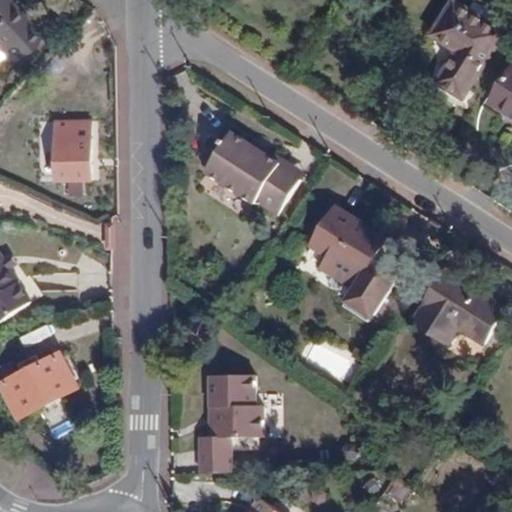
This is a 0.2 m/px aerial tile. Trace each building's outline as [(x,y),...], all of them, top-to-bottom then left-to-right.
[(52,39),(16,0),(0,0),(0,47),(8,57),(20,69),(52,39)] [(438,82),(465,100),(508,33),(457,0),(454,0),(433,36),(459,51),(438,82)] [(0,63),(8,57),(0,47),(0,63)] [(511,71),(498,95),(511,104),(511,71)] [(60,125),(60,182),(96,181),(96,125),(60,125)] [(303,180),(229,132),(201,173),(250,207),(254,203),(278,217),(303,180)] [(370,269),(369,270),(388,241),(338,209),(314,248),(331,258),(324,269),(356,289),(349,301),(375,317),(394,286),(395,285),(395,284),(395,283),(396,282),(396,281),(396,280),(396,279),(396,278),(395,277),(395,276),(395,275),(395,274),(394,273),(393,272),(393,271),(392,270),(392,269),(391,269),(390,268),(389,268),(388,267),(388,266),(387,266),(386,266),(385,265),(384,265),(383,265),(382,265),(381,265),(380,265),(379,265),(378,265),(377,265),(376,265),(375,266),(374,266),(373,267),(372,267),(371,268),(370,269)] [(0,314),(4,320),(38,297),(25,278),(26,276),(18,264),(24,259),(20,252),(12,256),(0,240),(0,314)] [(461,331),(484,346),(510,307),(449,268),(414,323),(450,347),(461,331)] [(8,385),(25,417),(83,387),(67,356),(8,385)] [(205,437),(206,473),(235,473),(234,436),(265,436),(266,404),(259,405),(259,376),(214,376),(214,409),(222,410),(222,436),(214,436),(205,437)] [(214,409),(214,436),(222,436),(222,410),(214,409)] [(356,460),(361,452),(356,444),(347,444),(343,451),(345,455),(348,460),(356,460)] [(377,511),(396,511),(413,492),(400,482),(377,511)] [(259,498),(248,511),(256,511),(268,499),(267,498),(259,498)] [(284,511),(268,499),(256,511),(284,511)]
